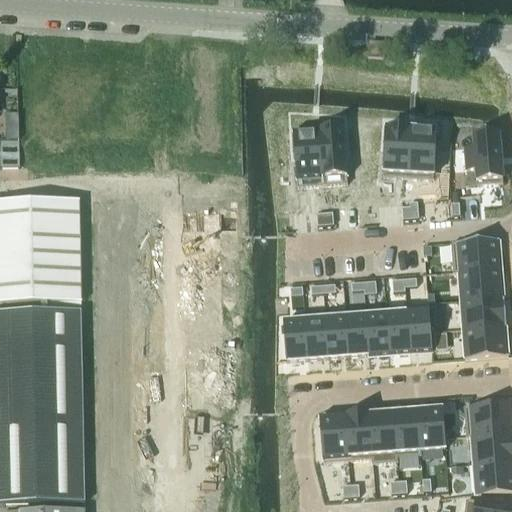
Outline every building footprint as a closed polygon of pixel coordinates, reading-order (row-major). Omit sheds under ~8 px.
[(368,46),(367,61),(383,62),(384,47),(368,46)] [(157,80),(106,80),(106,116),(157,116),(157,80)] [(17,117),(5,117),(6,142),(18,142),(17,117)] [(385,131),(383,177),(408,178),(410,133),(385,131)] [(410,133),(408,178),(432,179),(435,134),(410,133)] [(342,134),(317,136),(322,191),(347,189),(342,134)] [(317,136),(293,138),(297,193),(322,191),(317,136)] [(478,151),(469,152),(471,173),(480,173),(481,189),(507,187),(503,137),(477,139),(478,151)] [(18,142),(0,142),(0,170),(19,170),(18,142)] [(78,205),(0,206),(0,306),(80,305),(78,205)] [(458,207),(450,208),(451,220),(459,219),(458,207)] [(417,210),(409,211),(410,223),(418,222),(417,210)] [(409,211),(401,212),(402,224),(410,223),(409,211)] [(332,217),(324,218),(325,230),(333,229),(332,217)] [(324,218),(316,218),(317,230),(325,230),(324,218)] [(498,244),(455,247),(457,277),(501,273),(498,244)] [(501,273),(457,277),(459,305),(503,302),(501,273)] [(415,282),(403,283),(404,291),(416,291),(415,282)] [(403,283),(391,284),(392,292),(404,291),(403,283)] [(363,286),(351,287),(351,296),(363,295),(363,286)] [(375,286),(363,286),(363,295),(375,294),(375,286)] [(334,289),(322,290),(323,298),(335,297),(334,289)] [(322,290),(310,291),(311,299),(323,298),(322,290)] [(302,291),(289,292),(290,300),(302,299),(302,291)] [(503,302),(459,305),(461,334),(505,331),(503,302)] [(80,314),(0,315),(0,507),(84,506),(80,314)] [(427,314),(406,316),(409,356),(430,355),(427,314)] [(406,316),(385,317),(389,358),(409,356),(406,316)] [(385,317),(365,319),(368,359),(389,358),(385,317)] [(365,319),(345,321),(348,361),(368,359),(365,319)] [(345,321),(324,322),(328,363),(348,361),(345,321)] [(324,322),(304,324),(307,364),(328,363),(324,322)] [(304,324),(283,325),(286,366),(307,364),(304,324)] [(505,331),(461,334),(464,364),(507,360),(505,331)] [(445,338),(434,339),(435,355),(447,354),(445,338)] [(511,420),(511,407),(467,410),(470,440),(511,436),(511,420)] [(441,412),(416,414),(419,454),(444,453),(441,412)] [(416,414),(392,416),(395,456),(419,454),(416,414)] [(392,416),(368,418),(371,458),(395,456),(392,416)] [(368,418),(344,420),(347,460),(371,458),(368,418)] [(344,420),(319,421),(322,462),(347,460),(344,420)] [(511,436),(470,440),(472,469),(511,465),(511,436)] [(511,465),(472,469),(474,498),(511,495),(511,465)] [(459,471),(451,472),(452,480),(460,479),(459,471)] [(429,483),(421,483),(422,495),(430,495),(429,483)] [(405,484),(397,485),(398,497),(406,497),(405,484)] [(397,485),(389,486),(390,498),(398,497),(397,485)] [(357,488),(349,489),(350,501),(358,500),(357,488)] [(349,489),(341,489),(342,502),(350,501),(349,489)]
